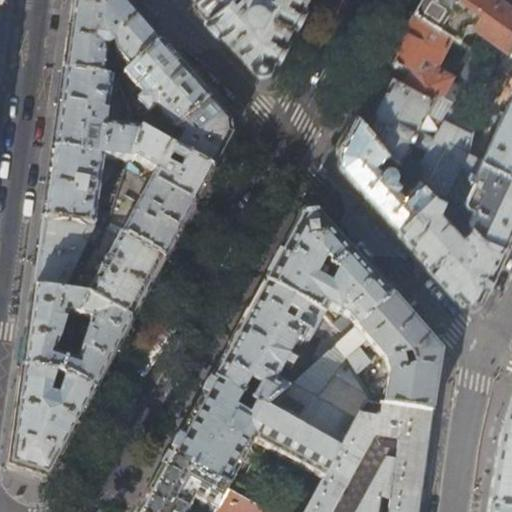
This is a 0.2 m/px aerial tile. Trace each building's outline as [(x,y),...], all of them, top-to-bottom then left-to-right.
[(131,68),(159,42),(128,8),(120,0),(72,0),(70,21),(63,71),(102,77),(105,56),(103,47),(106,47),(108,47),(110,46),(111,44),(114,51),(131,68)] [(197,0),(197,1),(193,5),(221,35),(254,71),(268,70),(292,25),(305,0),(197,0)] [(417,0),(412,11),(452,37),(474,51),(495,63),(499,66),(511,45),(511,6),(502,0),(417,0)] [(452,37),(412,11),(387,56),(412,68),(409,73),(404,70),(401,76),(398,81),(434,100),(437,94),(471,113),(495,63),(474,51),(468,63),(474,67),(463,88),(450,81),(453,76),(446,72),(451,61),(442,56),(452,37)] [(177,151),(212,171),(219,159),(232,135),(230,120),(217,107),(180,65),(159,42),(131,68),(124,74),(143,96),(136,102),(148,115),(155,109),(176,131),(178,129),(184,135),(177,151)] [(511,45),(499,66),(503,69),(511,54),(511,45)] [(130,159),(140,132),(138,128),(105,124),(110,91),(123,91),(118,79),(102,77),(63,71),(56,120),(52,149),(103,156),(129,160),(130,159)] [(398,81),(391,78),(385,89),(373,110),(361,105),(356,115),(390,155),(394,159),(418,180),(424,186),(433,170),(403,153),(409,143),(410,143),(418,127),(418,126),(426,111),(456,127),(448,143),(468,153),(471,136),(476,116),(471,113),(437,94),(434,100),(398,81)] [(471,136),(468,153),(511,173),(511,96),(489,144),(471,136)] [(390,155),(356,115),(348,130),(337,150),(338,166),(360,189),(395,228),(432,192),(424,186),(418,180),(404,192),(396,183),(399,180),(394,174),(395,173),(395,172),(395,170),(395,169),(394,168),(393,167),(392,165),(391,165),(390,164),(394,159),(390,155)] [(140,132),(130,159),(154,173),(149,182),(193,206),(203,188),(212,171),(177,151),(140,132)] [(511,173),(468,153),(448,143),(433,170),(424,186),(432,192),(443,198),(454,174),(455,174),(461,165),(477,173),(465,200),(468,204),(474,208),(473,210),(473,213),(474,214),(470,224),(472,226),(480,235),(502,246),(511,225),(511,173)] [(103,156),(52,149),(47,184),(42,219),(106,229),(110,218),(94,216),(103,156)] [(119,236),(164,260),(179,233),(193,206),(149,182),(123,230),(113,225),(110,231),(119,236)] [(443,198),(432,192),(395,228),(417,252),(462,301),(477,299),(492,268),(502,246),(480,235),(472,226),(470,224),(459,206),(452,209),(461,224),(462,223),(467,229),(461,235),(439,211),(443,198)] [(288,239),(263,285),(323,315),(328,307),(344,315),(334,324),(345,335),(390,296),(354,256),(316,214),(300,216),(288,239)] [(106,229),(42,219),(37,255),(32,289),(69,295),(82,272),(74,267),(86,242),(96,246),(106,229)] [(164,260),(119,236),(85,297),(131,322),(147,292),(164,260)] [(326,317),(323,315),(263,285),(238,332),(212,381),(263,408),(289,385),(276,378),(286,362),(291,364),(295,358),(289,355),(297,340),(302,342),(310,339),(314,331),(323,336),(313,354),(319,358),(345,335),(334,324),(326,317)] [(8,465),(46,478),(74,427),(104,370),(131,322),(85,297),(69,295),(32,289),(27,331),(15,411),(8,465)] [(415,324),(390,296),(345,335),(319,358),(289,385),(263,408),(340,450),(342,447),(358,418),(361,412),(367,401),(375,403),(358,374),(372,362),(360,348),(368,341),(387,362),(390,373),(385,404),(432,412),(440,358),(441,352),(415,324)] [(340,450),(263,408),(212,381),(198,407),(171,456),(194,469),(195,471),(228,489),(254,443),(324,480),(340,450)] [(489,506),(511,508),(511,401),(500,439),(489,506)] [(417,511),(419,501),(432,412),(385,404),(383,404),(382,415),(361,412),(358,418),(367,424),(351,452),(342,447),(340,450),(324,480),(305,511),(271,511),(228,489),(195,471),(194,469),(171,456),(162,474),(152,492),(141,511),(417,511)]
